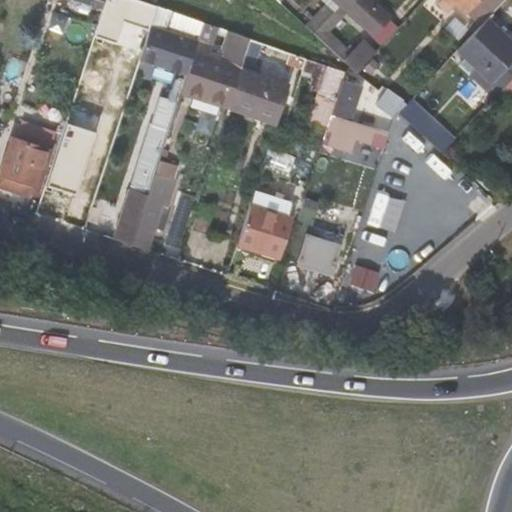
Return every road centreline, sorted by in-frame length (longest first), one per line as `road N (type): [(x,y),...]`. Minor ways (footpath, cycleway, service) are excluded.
road 1 (residential): [(511,212),(424,288),(373,315),(298,314),(0,215)]
road 2 (motorway): [(511,381),(342,383),(0,332)]
road 3 (motorway): [(0,428),(167,511)]
road 4 (unknown): [(373,315),(360,283),(362,235),(431,175)]
